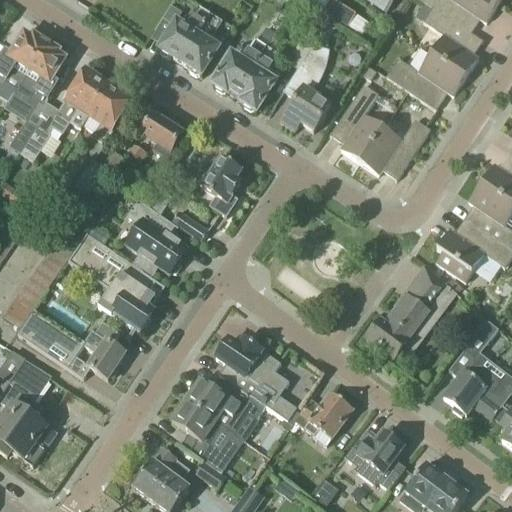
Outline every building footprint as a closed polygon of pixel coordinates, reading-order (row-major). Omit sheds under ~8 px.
[(360,0),(383,15),(392,0),(360,0)] [(471,38),(471,36),(480,23),(486,27),(498,9),(485,0),(452,0),(451,2),(447,0),(421,0),(420,2),(419,4),(424,7),(432,12),(433,12),(471,38)] [(485,0),(498,9),(504,0),(485,0)] [(331,1),(322,15),(347,31),(348,30),(356,18),(331,1)] [(424,7),(415,21),(423,26),(432,12),(424,7)] [(171,62),(180,68),(211,19),(198,11),(186,31),(176,25),(175,25),(164,19),(158,29),(169,36),(158,54),(160,55),(160,59),(168,63),(171,62)] [(433,12),(432,12),(423,26),(443,39),(430,59),(466,83),(479,63),(472,59),(481,46),(483,47),(484,45),(471,36),(471,38),(433,12)] [(199,80),(202,81),(219,52),(210,46),(222,26),(211,19),(180,68),(189,73),(189,77),(196,82),(199,80)] [(230,94),(237,98),(274,39),(264,32),(256,45),(255,44),(248,56),(238,50),(232,59),(231,58),(213,89),(215,90),(215,93),(222,98),(225,97),(227,98),(230,94)] [(14,69),(27,78),(47,47),(33,38),(31,41),(24,37),(11,56),(7,54),(0,65),(0,81),(4,85),(14,69)] [(283,97),(296,105),(281,128),(294,137),(300,128),(313,137),(331,110),(310,97),(317,87),(318,88),(321,84),(325,71),(329,54),(327,53),(327,43),(320,38),(313,49),(297,73),(298,73),(283,97)] [(285,46),(274,39),(237,98),(244,102),(241,107),(243,108),(244,111),(250,116),(254,115),(256,116),(281,76),(271,70),(279,59),(277,58),(285,46)] [(286,66),(297,73),(313,49),(302,41),(286,66)] [(60,55),(47,47),(27,78),(22,87),(15,97),(38,112),(41,107),(44,109),(59,86),(54,83),(66,63),(59,58),(60,55)] [(466,83),(430,59),(419,77),(398,63),(386,82),(436,115),(437,113),(436,112),(447,96),(453,101),(466,83)] [(50,130),(53,132),(62,138),(69,126),(81,133),(83,129),(84,130),(109,90),(107,89),(102,83),(95,82),(85,75),(50,130)] [(341,155),(359,167),(383,131),(365,118),(378,98),(364,89),(330,140),(331,141),(332,139),(345,148),(341,155)] [(109,90),(84,130),(94,137),(85,152),(97,159),(132,105),(122,98),(117,93),(110,91),(109,90)] [(141,138),(156,148),(152,155),(166,164),(183,138),(153,119),(141,138)] [(21,158),(38,132),(26,124),(9,151),(21,158)] [(388,124),(383,131),(359,167),(378,180),(383,174),(396,183),(395,184),(396,185),(430,135),(415,124),(406,136),(388,124)] [(38,132),(21,158),(33,166),(40,155),(50,140),(49,139),(38,132)] [(127,159),(140,167),(147,156),(134,148),(127,159)] [(103,172),(99,177),(111,184),(125,162),(113,155),(103,172)] [(511,209),(511,160),(509,158),(508,159),(509,160),(500,173),(494,169),(481,188),(511,209)] [(209,210),(220,217),(226,222),(238,204),(232,200),(241,188),(236,184),(242,175),(221,162),(210,179),(206,175),(198,187),(203,190),(202,192),(215,201),(209,210)] [(99,177),(103,172),(90,164),(74,191),(86,198),(99,177)] [(465,223),(464,224),(511,257),(511,234),(511,209),(481,188),(469,206),(475,211),(466,224),(465,223)] [(171,227),(148,212),(138,204),(127,221),(139,230),(124,251),(135,259),(129,267),(150,282),(157,272),(169,280),(171,277),(176,278),(182,269),(179,265),(187,253),(167,239),(173,229),(171,227)] [(23,233),(29,225),(12,212),(6,221),(23,233)] [(179,215),(171,227),(173,229),(174,229),(201,247),(209,236),(179,215)] [(23,233),(6,221),(0,229),(17,242),(23,233)] [(465,287),(473,275),(489,286),(500,269),(506,273),(511,263),(511,257),(464,224),(464,225),(465,226),(456,239),(450,235),(437,254),(443,258),(436,267),(465,287)] [(17,242),(0,229),(0,242),(11,250),(17,242)] [(156,286),(150,282),(129,267),(87,238),(76,254),(68,266),(72,269),(73,267),(91,279),(94,280),(97,278),(101,273),(116,283),(116,284),(98,311),(111,320),(113,319),(140,337),(155,315),(148,311),(155,301),(149,297),(155,287),(156,286)] [(11,250),(0,242),(0,255),(5,259),(11,250)] [(56,243),(50,251),(67,263),(73,254),(56,243)] [(61,272),(67,263),(50,251),(44,260),(61,272)] [(55,280),(61,272),(44,260),(38,268),(55,280)] [(49,289),(55,280),(38,268),(32,277),(49,289)] [(434,323),(434,322),(425,315),(444,289),(424,270),(402,299),(405,301),(385,328),(381,325),(366,345),(394,365),(405,351),(410,355),(434,323)] [(43,298),(48,291),(49,289),(32,277),(26,286),(43,298)] [(20,294),(38,306),(43,298),(26,286),(20,294)] [(14,303),(32,315),(38,306),(20,294),(14,303)] [(26,323),(30,317),(32,315),(14,303),(8,311),(26,323)] [(26,323),(8,311),(2,320),(20,332),(26,323)] [(80,382),(88,371),(74,362),(83,350),(32,315),(30,317),(26,323),(20,332),(16,338),(80,382)] [(476,340),(487,348),(498,334),(487,325),(476,340)] [(88,371),(91,373),(108,385),(126,358),(111,348),(119,337),(103,327),(96,338),(92,336),(83,350),(96,359),(88,371)] [(466,338),(457,349),(464,355),(473,344),(466,338)] [(243,381),(236,391),(247,399),(266,411),(282,386),(254,367),(262,355),(243,342),(238,349),(229,343),(216,363),(243,381)] [(0,401),(9,387),(25,364),(25,363),(12,355),(0,374),(0,401)] [(473,410),(491,424),(492,425),(511,398),(511,384),(505,379),(501,383),(484,370),(485,369),(474,361),(443,402),(454,411),(452,414),(462,421),(464,418),(466,419),(473,410)] [(9,387),(13,390),(1,407),(9,413),(4,420),(0,417),(0,456),(7,461),(11,456),(33,471),(45,454),(35,447),(46,431),(37,425),(45,412),(35,405),(51,381),(25,364),(9,387)] [(186,406),(225,432),(234,438),(248,417),(256,423),(264,411),(265,412),(266,411),(247,399),(236,391),(225,384),(217,396),(201,385),(194,394),(191,394),(186,401),(188,404),(186,406)] [(298,420),(292,430),(290,433),(294,436),(300,429),(314,440),(313,441),(326,450),(331,443),(353,414),(331,398),(321,411),(311,404),(299,421),(298,420)] [(202,466),(203,467),(225,482),(225,481),(224,481),(229,474),(225,472),(229,465),(211,452),(225,432),(186,406),(185,408),(181,408),(177,414),(178,418),(172,427),(197,444),(189,456),(202,466)] [(511,453),(511,412),(501,427),(510,435),(502,446),(511,453)] [(383,436),(378,444),(365,434),(344,462),(357,471),(354,475),(375,491),(378,487),(389,495),(406,473),(395,464),(404,452),(400,449),(393,443),(393,444),(383,436)] [(180,470),(174,466),(176,463),(162,453),(133,492),(159,511),(176,511),(190,493),(172,480),(180,470)] [(195,479),(217,494),(225,482),(203,467),(195,479)] [(424,511),(426,511),(447,486),(426,469),(405,497),(424,511)] [(326,511),(332,503),(328,500),(334,491),(323,483),(310,500),(326,511)] [(447,486),(426,511),(459,511),(467,502),(447,486)] [(250,492),(241,505),(235,511),(255,511),(263,502),(250,492)]
